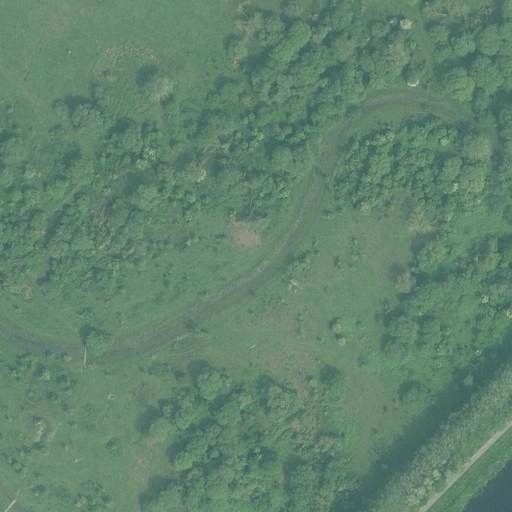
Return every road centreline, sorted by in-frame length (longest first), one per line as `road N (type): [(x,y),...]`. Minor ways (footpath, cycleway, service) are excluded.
road 1 (track): [(511,373),(362,511)]
road 2 (unclassified): [(421,511),(511,421)]
